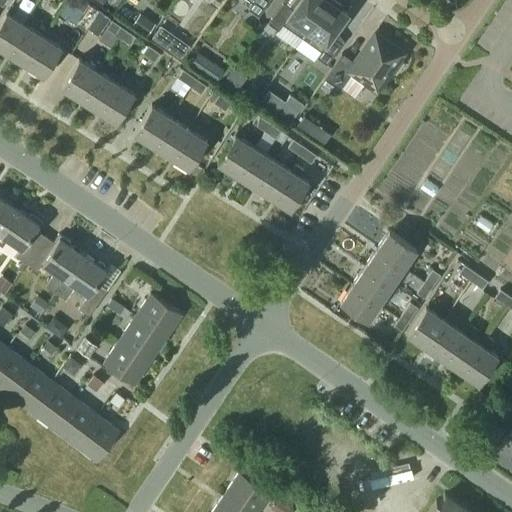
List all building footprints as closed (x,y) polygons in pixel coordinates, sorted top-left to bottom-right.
[(81,0),(74,0),(71,5),(83,14),(89,5),(81,0)] [(251,0),(253,1),(248,7),(259,15),(269,0),(251,0)] [(283,1),(268,21),(279,29),(283,23),(302,36),(327,0),(298,0),(293,8),(283,1)] [(327,0),(302,36),(295,46),(314,60),(317,55),(327,63),(342,42),(332,35),(348,12),(340,7),(342,4),(335,0),(327,0)] [(99,35),(111,17),(99,10),(88,28),(99,35)] [(0,19),(0,48),(5,52),(23,23),(5,12),(0,19)] [(155,22),(140,12),(131,24),(147,35),(155,22)] [(111,19),(105,28),(117,36),(123,28),(111,19)] [(5,52),(23,64),(42,35),(23,23),(5,52)] [(152,37),(163,45),(172,32),(161,24),(152,37)] [(135,36),(123,28),(117,36),(129,44),(135,36)] [(342,53),(325,77),(328,80),(339,87),(340,87),(340,86),(355,97),(366,81),(377,89),(391,70),(393,71),(402,59),(399,57),(403,51),(375,32),(353,63),(342,55),(343,53),(342,53)] [(42,35),(23,64),(42,76),(60,47),(42,35)] [(148,45),(143,53),(153,61),(159,53),(148,45)] [(59,87),(78,98),(96,70),(77,58),(59,87)] [(200,72),(215,82),(224,69),(208,59),(200,72)] [(221,84),(234,93),(247,76),(234,66),(221,84)] [(182,69),(176,77),(189,86),(194,77),(182,69)] [(78,98),(96,110),(114,82),(96,70),(78,98)] [(207,86),(194,77),(189,86),(201,94),(207,86)] [(328,80),(323,88),(333,95),(339,87),(328,80)] [(133,93),(114,82),(96,110),(115,122),(133,93)] [(272,112),(279,101),(266,91),(258,102),(272,112)] [(290,122),(303,102),(290,93),(276,113),(290,122)] [(219,94),(213,102),(225,111),(231,103),(219,94)] [(132,133),(150,145),(169,116),(150,104),(132,133)] [(250,120),(262,128),(268,120),(256,112),(250,120)] [(150,145),(169,157),(187,128),(169,116),(150,145)] [(279,128),(268,120),(262,128),(274,136),(279,128)] [(206,139),(187,128),(169,157),(187,168),(206,139)] [(215,162),(234,173),(252,145),(234,134),(215,162)] [(287,145),(299,154),(305,145),(293,137),(287,145)] [(234,173),(252,185),(270,157),(252,145),(234,173)] [(317,154),(305,145),(299,154),(311,162),(317,154)] [(252,185),(271,197),(289,169),(270,157),(252,185)] [(291,171),(289,169),(271,197),(289,209),(307,181),(300,177),(305,169),(296,163),(291,171)] [(0,230),(15,208),(2,199),(3,197),(0,195),(0,230)] [(29,218),(15,208),(0,230),(0,242),(2,244),(6,239),(20,249),(14,257),(25,265),(45,237),(37,232),(42,224),(30,216),(29,218)] [(427,248),(433,239),(418,228),(412,237),(427,248)] [(376,248),(403,267),(415,248),(388,230),(376,248)] [(44,284),(55,292),(81,254),(68,245),(69,243),(58,236),(53,243),(45,237),(25,265),(35,272),(41,263),(52,271),(44,284)] [(363,266),(391,285),(403,267),(376,248),(363,266)] [(81,254),(55,292),(64,298),(72,285),(87,295),(77,309),(88,317),(106,292),(95,284),(104,270),(103,269),(104,268),(97,263),(96,265),(81,254)] [(470,281),(475,273),(464,265),(459,273),(470,281)] [(351,285),(379,303),(391,285),(363,266),(351,285)] [(432,270),(424,282),(431,287),(439,275),(432,270)] [(487,281),(475,273),(470,281),(481,289),(487,281)] [(431,287),(424,282),(416,293),(424,298),(431,287)] [(379,303),(351,285),(339,303),(367,321),(379,303)] [(494,297),(505,305),(511,297),(499,290),(494,297)] [(37,293),(30,304),(41,312),(48,301),(37,293)] [(134,316),(164,337),(180,313),(150,293),(134,316)] [(119,301),(112,297),(108,304),(114,308),(119,301)] [(402,314),(409,319),(417,308),(410,303),(402,314)] [(13,313),(2,305),(0,308),(0,321),(5,325),(13,313)] [(406,334),(424,347),(443,319),(425,307),(406,334)] [(443,319),(424,347),(442,359),(461,332),(452,326),(459,316),(450,309),(443,319)] [(401,331),(409,319),(402,314),(394,326),(401,331)] [(118,340),(149,360),(164,337),(134,316),(118,340)] [(25,322),(20,330),(31,337),(36,330),(25,322)] [(442,359),(460,371),(479,344),(470,338),(477,328),(468,322),(461,332),(442,359)] [(485,334),(479,344),(460,371),(478,384),(497,356),(488,350),(494,340),(485,334)] [(96,342),(84,335),(76,347),(89,354),(96,342)] [(48,339),(43,346),(52,352),(57,345),(48,339)] [(149,360),(118,340),(102,363),(133,384),(149,360)] [(0,352),(0,388),(5,393),(28,363),(5,346),(0,352)] [(71,355),(63,365),(74,374),(82,363),(71,355)] [(5,393),(28,410),(50,380),(28,363),(5,393)] [(104,381),(94,373),(87,383),(97,391),(104,381)] [(28,410),(51,427),(73,397),(50,380),(28,410)] [(117,391),(110,399),(118,406),(125,397),(117,391)] [(51,427),(73,444),(95,414),(73,397),(51,427)] [(118,431),(95,414),(73,444),(96,460),(118,431)] [(222,495),(247,511),(255,511),(269,492),(238,471),(222,495)] [(470,511),(444,493),(438,502),(435,501),(426,511),(470,511)] [(210,511),(247,511),(222,495),(210,511)] [(288,511),(293,506),(277,495),(270,506),(278,511),(288,511)]
